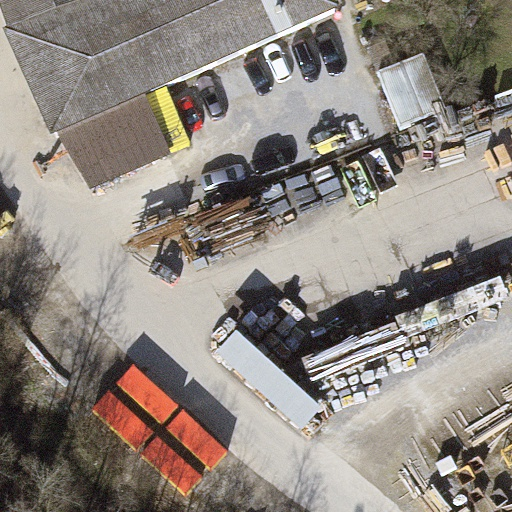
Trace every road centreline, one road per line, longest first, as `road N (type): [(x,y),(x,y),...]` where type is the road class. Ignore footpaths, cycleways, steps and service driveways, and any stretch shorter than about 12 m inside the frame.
road 1 (unknown): [(144,303),(374,257),(511,208)]
road 2 (unknown): [(144,303),(257,430),(368,511)]
road 3 (unknown): [(0,76),(80,222),(144,303)]
